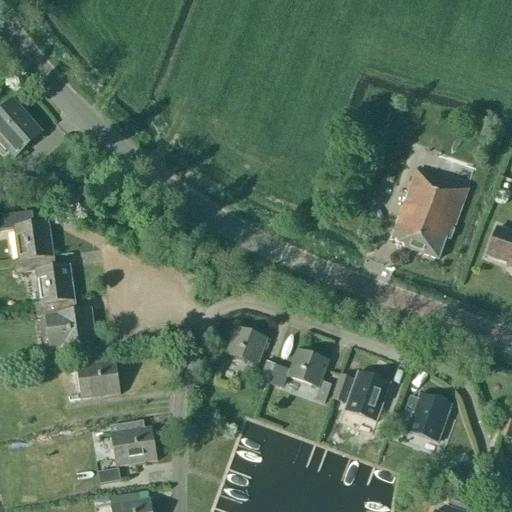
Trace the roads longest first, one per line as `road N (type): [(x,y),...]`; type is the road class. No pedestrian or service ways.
road 1 (tertiary): [(511,339),(304,262),(215,216),(127,155),(63,95),(0,17)]
road 2 (residential): [(508,511),(456,381),(243,302),(210,313),(181,395),(178,511)]
